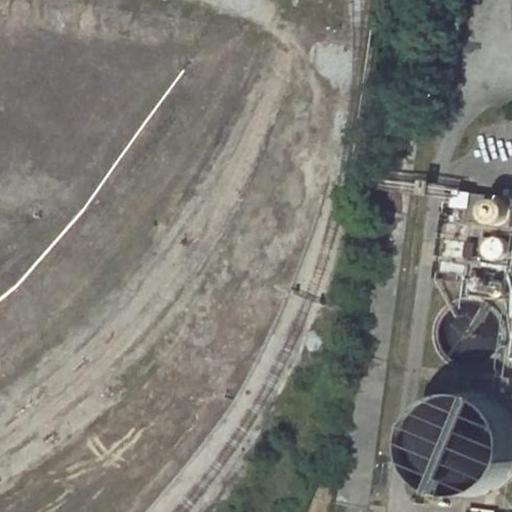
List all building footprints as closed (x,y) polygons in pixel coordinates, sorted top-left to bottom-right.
[(511,228),(511,210),(484,206),(481,235),(510,240),(511,228)] [(507,285),(511,247),(479,244),(477,257),(463,256),(465,243),(445,241),(440,288),(459,290),(461,271),(474,272),(472,283),(507,285)] [(443,330),(439,335),(437,337),(435,343),(433,349),(433,356),(435,362),(437,368),(440,373),(445,377),(450,381),(456,383),(462,385),(473,384),(479,381),(485,378),(492,370),(496,360),(497,353),(496,346),(494,339),(491,333),(483,326),(473,322),(466,321),(460,321),(453,323),(448,326),(443,330)] [(465,403),(511,407),(511,397),(467,392),(465,403)] [(433,421),(425,428),(422,432),(415,446),(413,456),(413,466),(415,476),(419,486),(425,494),(432,502),(441,507),(450,511),(454,511),(476,511),(477,511),(488,508),(498,502),(506,494),(511,484),(511,483),(511,440),(509,435),(506,430),(498,422),(489,415),(478,411),(472,410),(461,410),(451,411),(441,415),(433,421)]
